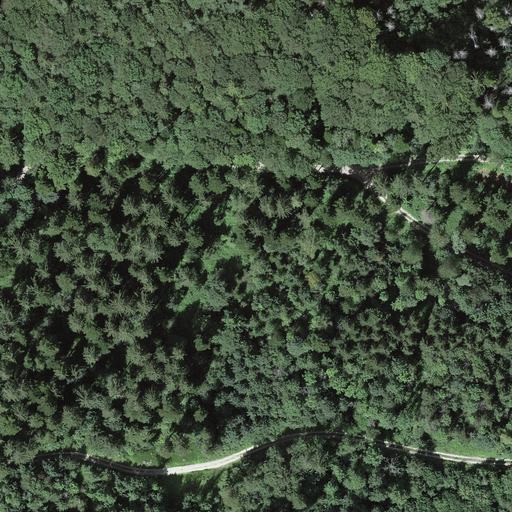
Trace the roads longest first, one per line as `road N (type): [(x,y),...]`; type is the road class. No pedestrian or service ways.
road 1 (track): [(0,471),(43,454),(153,475),(217,464),(288,436),(511,465)]
road 2 (track): [(356,168),(237,164),(104,140),(39,155),(0,195)]
road 3 (track): [(356,168),(413,223),(511,279)]
road 4 (track): [(511,167),(489,157),(356,168)]
